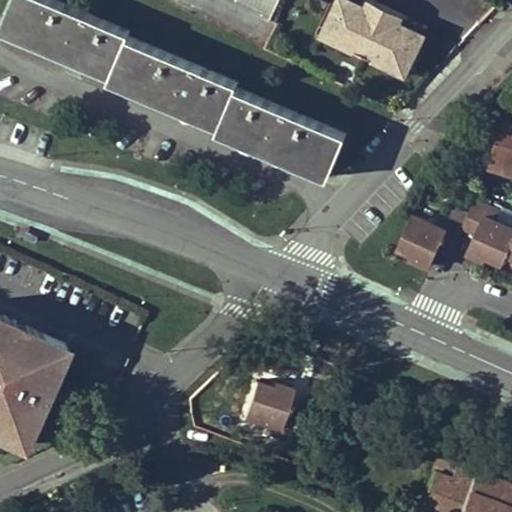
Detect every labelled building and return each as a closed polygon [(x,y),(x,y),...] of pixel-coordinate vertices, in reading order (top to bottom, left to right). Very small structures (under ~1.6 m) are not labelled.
[(13,0),(2,28),(74,58),(78,47),(92,53),(88,64),(112,74),(110,79),(181,109),(186,97),(199,102),(195,115),(220,125),(217,130),(274,154),(278,142),(290,147),(286,158),(329,177),(348,135),(236,86),(238,80),(129,34),(130,29),(60,0),(13,0)] [(228,0),(270,20),(279,0),(228,0)] [(398,69),(406,51),(415,55),(426,33),(399,21),(403,13),(374,0),(371,0),(368,7),(353,0),(338,0),(338,2),(331,17),(339,21),(331,38),(398,69)] [(403,13),(399,21),(426,33),(429,25),(403,13)] [(323,34),(331,38),(339,21),(331,17),(323,34)] [(74,58),(88,64),(92,53),(78,47),(74,58)] [(398,69),(406,73),(414,57),(415,55),(406,51),(398,69)] [(181,109),(195,115),(199,102),(186,97),(181,109)] [(511,124),(503,122),(494,150),(511,155),(511,124)] [(274,154),(286,158),(290,147),(278,142),(274,154)] [(511,175),(511,155),(494,150),(489,169),(511,175)] [(511,225),(497,218),(500,209),(476,198),(465,223),(478,229),(469,249),(485,257),(487,251),(505,259),(509,249),(511,250),(511,225)] [(440,244),(454,250),(465,223),(439,211),(434,221),(413,212),(399,245),(415,252),(414,256),(431,263),(440,244)] [(60,331),(18,313),(14,321),(3,316),(7,308),(0,304),(0,426),(14,433),(60,331)] [(18,313),(7,308),(3,316),(14,321),(18,313)] [(271,375),(253,370),(242,404),(265,412),(262,421),(290,429),(299,402),(284,398),(291,376),(272,370),(271,375)] [(511,511),(511,482),(440,455),(423,499),(457,511),(456,511),(511,511)]
